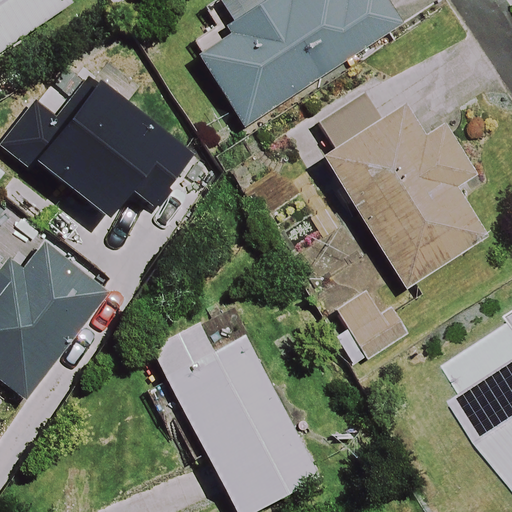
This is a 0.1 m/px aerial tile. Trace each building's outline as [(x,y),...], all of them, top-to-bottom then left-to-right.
[(0,0),(0,52),(70,5),(66,0),(0,0)] [(140,14),(131,0),(102,0),(121,27),(140,14)] [(275,0),(192,53),(240,128),(398,28),(380,0),(275,0)] [(327,150),(315,158),(401,292),(487,237),(457,190),(471,181),(433,122),(415,134),(398,107),(378,120),(362,95),(312,127),(327,150)] [(16,274),(0,261),(0,386),(21,403),(110,287),(45,237),(16,274)] [(404,337),(373,288),(322,320),(353,369),(404,337)] [(255,511),(318,479),(228,310),(147,353),(230,511),(255,511)] [(511,327),(446,371),(511,469),(511,327)]
